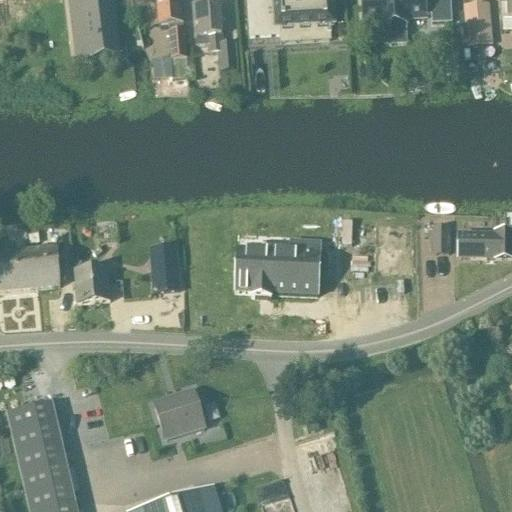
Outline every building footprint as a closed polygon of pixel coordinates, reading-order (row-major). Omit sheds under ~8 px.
[(91,57),(115,53),(108,0),(101,0),(70,4),(75,44),(89,42),(91,57)] [(180,0),(156,0),(158,29),(183,27),(180,0)] [(266,0),(247,1),(250,40),(331,35),(330,27),(334,26),(332,0),(266,0)] [(451,27),(449,0),(389,0),(390,3),(384,3),(383,0),(363,0),(365,26),(385,25),(385,22),(391,22),(391,30),(410,29),(410,32),(432,31),(432,28),(451,27)] [(511,0),(499,0),(500,23),(511,22),(511,0)] [(208,57),(217,57),(219,76),(238,74),(236,46),(222,47),(221,39),(219,7),(191,9),(194,41),(195,41),(196,49),(208,48),(208,57)] [(487,7),(464,9),(468,49),(491,46),(487,7)] [(187,61),(185,33),(169,34),(171,63),(187,61)] [(96,223),(98,244),(119,243),(117,222),(96,223)] [(449,259),(449,230),(433,229),(432,259),(449,259)] [(39,246),(38,236),(28,238),(29,247),(39,246)] [(511,237),(494,237),(494,239),(458,239),(458,263),(511,263),(511,237)] [(24,254),(28,293),(60,291),(57,251),(24,254)] [(182,295),(179,267),(178,251),(170,252),(171,268),(155,269),(158,297),(182,295)] [(0,295),(28,293),(24,254),(0,256),(0,295)] [(226,264),(226,302),(308,302),(310,259),(275,257),(277,266),(226,264)] [(107,272),(75,275),(74,275),(77,308),(110,305),(107,272)] [(205,433),(193,394),(153,406),(164,445),(205,433)] [(73,511),(73,506),(49,406),(5,416),(27,511),(73,511)] [(219,427),(209,430),(213,442),(222,439),(219,427)] [(271,471),(255,476),(259,490),(275,485),(271,471)] [(221,511),(214,490),(214,489),(139,511),(221,511)]
